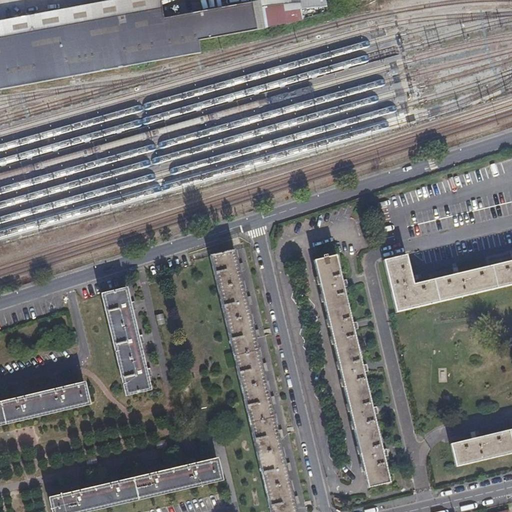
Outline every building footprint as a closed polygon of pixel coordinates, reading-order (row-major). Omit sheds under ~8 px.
[(158,0),(118,0),(0,22),(0,90),(199,52),(197,45),(264,30),(258,1),(162,18),(158,0)] [(295,511),(234,250),(211,256),(270,511),(295,511)] [(336,255),(325,258),(314,260),(368,489),(389,483),(336,255)] [(384,261),(396,313),(511,285),(511,261),(413,285),(405,255),(384,261)] [(150,389),(126,288),(102,294),(126,395),(150,389)] [(0,424),(90,404),(88,393),(85,383),(0,402),(0,424)] [(456,467),(511,453),(511,430),(450,445),(456,467)] [(83,511),(223,480),(218,459),(48,497),(51,511),(83,511)]
